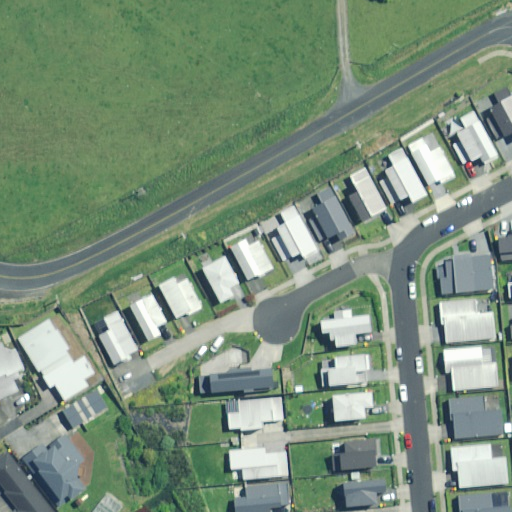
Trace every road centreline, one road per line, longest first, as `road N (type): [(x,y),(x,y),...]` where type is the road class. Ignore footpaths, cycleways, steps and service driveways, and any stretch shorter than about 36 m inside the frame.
road 1 (tertiary): [(0,275),(35,277),(91,257),(511,27)]
road 2 (residential): [(424,511),(403,264)]
road 3 (residential): [(275,318),(354,268),(403,264)]
road 4 (residential): [(150,363),(221,324),(275,318)]
road 5 (residential): [(403,264),(425,233),(511,189)]
